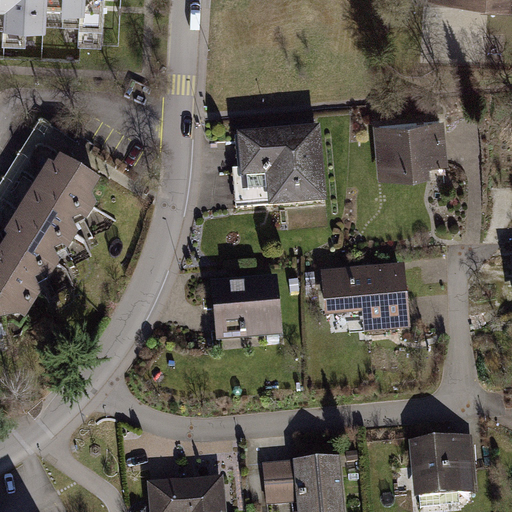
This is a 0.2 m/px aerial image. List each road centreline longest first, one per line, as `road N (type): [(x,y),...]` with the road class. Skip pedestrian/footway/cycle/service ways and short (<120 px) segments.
road 1 (residential): [(95,385),(166,428),(460,402),(458,257)]
road 2 (residential): [(95,385),(148,292),(178,203),(188,0)]
